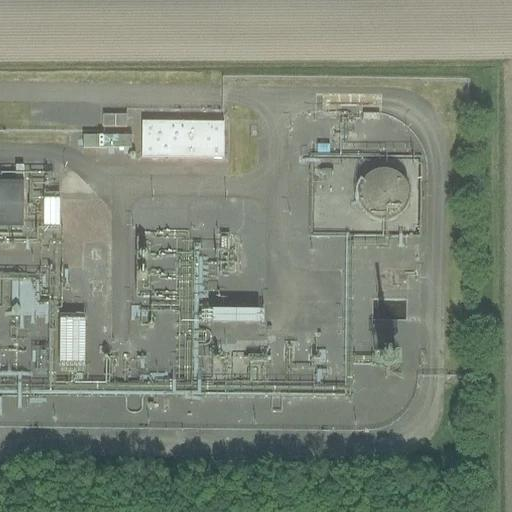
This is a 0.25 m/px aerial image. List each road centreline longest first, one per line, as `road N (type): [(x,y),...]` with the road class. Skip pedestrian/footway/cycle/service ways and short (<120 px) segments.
road 1 (unknown): [(0,461),(21,449),(414,451),(446,423),(451,374)]
road 2 (unknown): [(0,87),(222,88)]
